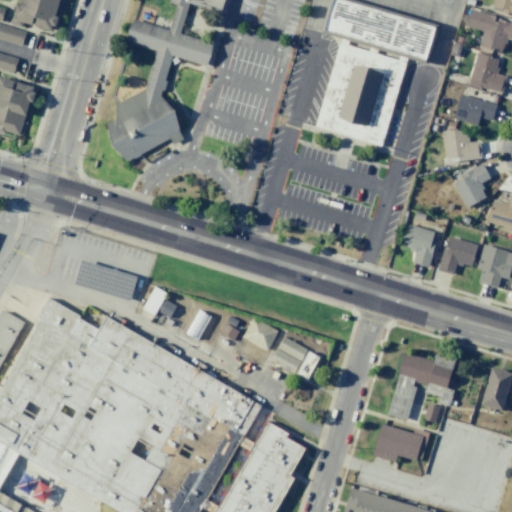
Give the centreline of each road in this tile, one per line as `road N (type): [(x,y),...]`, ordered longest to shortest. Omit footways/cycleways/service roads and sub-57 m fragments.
road 1 (secondary): [(0,176),(376,294)]
road 2 (residential): [(314,511),(376,294)]
road 3 (tertiary): [(44,191),(100,0)]
road 4 (secondary): [(376,294),(511,334)]
